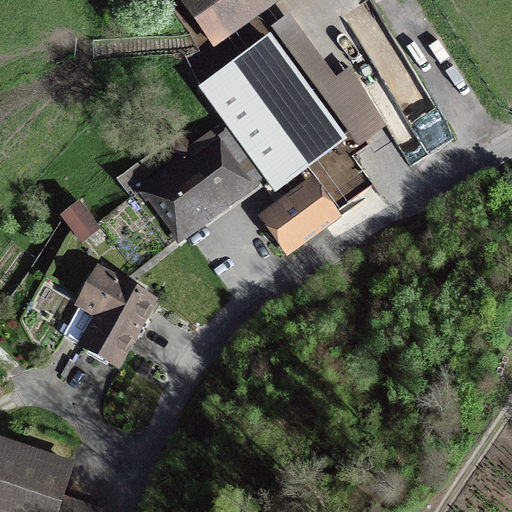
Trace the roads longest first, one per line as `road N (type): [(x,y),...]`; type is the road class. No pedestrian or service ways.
road 1 (unclassified): [(511,150),(373,224),(173,371),(124,511)]
road 2 (track): [(0,402),(57,384),(140,458)]
